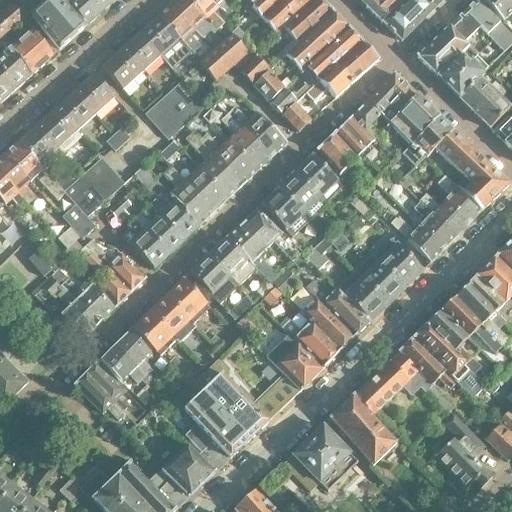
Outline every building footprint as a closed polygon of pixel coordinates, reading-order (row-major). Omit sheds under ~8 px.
[(72,40),(85,28),(61,0),(48,0),(43,5),(72,40)] [(61,0),(85,26),(85,28),(101,13),(88,0),(61,0)] [(88,0),(101,13),(115,0),(88,0)] [(186,0),(174,0),(169,5),(194,32),(201,39),(209,31),(213,35),(216,33),(186,0)] [(222,39),(224,37),(218,30),(224,25),(214,14),(218,10),(209,0),(186,0),(216,33),(222,39)] [(209,0),(218,10),(219,10),(225,16),(231,10),(225,4),(229,0),(209,0)] [(261,19),(282,0),(260,0),(252,7),(251,8),(261,19)] [(275,36),(281,31),(282,30),(312,0),(282,0),(261,19),(275,36)] [(297,45),(330,12),(327,10),(317,0),(312,0),(282,30),(297,45)] [(356,0),(367,10),(376,0),(356,0)] [(376,0),(367,10),(381,24),(403,2),(404,0),(376,0)] [(404,0),(403,2),(381,24),(401,43),(443,0),(404,0)] [(511,2),(509,0),(480,0),(502,23),(509,16),(511,18),(511,2)] [(475,2),(447,28),(463,44),(464,43),(468,47),(468,48),(470,46),(483,33),(486,36),(498,24),(475,2)] [(0,14),(0,37),(24,17),(12,4),(0,14)] [(58,52),(72,40),(43,5),(30,17),(58,52)] [(169,5),(157,17),(191,54),(191,53),(192,54),(200,47),(190,36),(194,32),(169,5)] [(286,59),(298,72),(300,73),(346,27),(332,13),(331,14),(330,12),(297,45),(284,57),(286,59)] [(172,71),(191,54),(157,17),(138,34),(160,58),(172,71)] [(498,24),(486,36),(494,44),(503,53),(511,44),(511,37),(500,25),(498,24)] [(293,94),(289,97),(296,104),(306,95),(359,42),(346,27),(300,73),(298,75),(305,82),(302,85),(304,86),(295,95),(293,94)] [(468,47),(464,43),(463,44),(447,28),(416,58),(436,78),(468,47)] [(231,34),(238,42),(244,36),(237,29),(231,34)] [(31,30),(28,33),(10,50),(30,78),(53,57),(31,30)] [(141,75),(160,58),(138,34),(120,51),(141,75)] [(237,42),(238,42),(231,34),(207,56),(199,63),(216,82),(233,66),(239,72),(252,59),(237,42)] [(334,100),(378,60),(361,43),(359,42),(306,95),(313,103),(326,91),(334,100)] [(0,71),(15,91),(30,78),(10,50),(6,45),(0,50),(0,54),(2,56),(0,57),(0,71)] [(468,47),(436,78),(458,100),(484,75),(483,73),(489,66),(470,46),(468,48),(468,47)] [(122,92),(141,75),(120,51),(101,69),(122,92)] [(253,88),(269,73),(255,57),(253,59),(252,59),(239,72),(253,88)] [(0,104),(15,91),(0,71),(0,104)] [(283,90),(269,73),(253,88),(267,105),(268,104),(283,90)] [(484,75),(458,100),(473,115),(499,88),(494,83),(489,88),(480,79),(485,75),(484,75)] [(74,93),(95,116),(114,99),(93,76),(74,93)] [(386,129),(388,126),(416,98),(393,76),(366,102),(381,117),(386,122),(383,126),(386,129)] [(179,117),(198,99),(182,82),(174,89),(183,98),(175,105),(171,109),(179,117)] [(501,87),(499,88),(473,115),(491,132),(507,117),(511,112),(507,108),(508,107),(500,98),(506,92),(501,87)] [(167,96),(175,105),(183,98),(174,89),(167,96)] [(283,90),(268,104),(282,118),(295,106),(296,104),(283,90)] [(69,98),(56,110),(81,138),(82,140),(101,123),(95,116),(74,93),(69,98)] [(169,111),(171,109),(175,105),(167,96),(160,102),(169,111)] [(388,126),(409,147),(438,119),(416,98),(388,126)] [(198,99),(179,117),(185,125),(205,108),(198,99)] [(153,126),(169,111),(160,102),(145,116),(153,126)] [(352,117),(366,132),(381,117),(366,102),(352,117)] [(310,122),(295,106),(282,118),(297,134),(310,122)] [(160,134),(179,117),(171,109),(169,111),(153,126),(160,134)] [(247,122),(238,112),(235,109),(228,115),(270,160),(285,146),(255,114),(247,122)] [(37,127),(62,155),(81,138),(56,110),(37,127)] [(255,174),(270,160),(228,115),(220,122),(233,135),(225,142),(255,174)] [(179,117),(160,134),(167,142),(185,125),(179,117)] [(374,140),(366,132),(352,117),(333,135),(356,159),(374,140)] [(511,122),(507,117),(491,132),(511,153),(511,122)] [(424,162),(435,151),(452,133),(438,119),(409,147),(402,154),(414,166),(421,159),(424,162)] [(18,144),(44,172),(62,155),(37,127),(18,144)] [(112,136),(122,147),(130,139),(121,128),(112,136)] [(453,169),(471,151),(452,133),(435,151),(453,169)] [(197,169),(226,201),(241,187),(192,135),(185,141),(204,162),(197,169)] [(192,135),(241,187),(255,174),(225,142),(219,148),(206,135),(199,142),(192,135)] [(338,177),(356,159),(333,135),(315,153),(338,177)] [(115,153),(122,147),(112,136),(105,142),(115,153)] [(172,143),(158,156),(165,163),(179,150),(172,143)] [(4,156),(30,184),(35,179),(52,197),(57,203),(65,195),(58,187),(55,185),(18,144),(4,156)] [(471,186),(489,169),(471,151),(453,169),(471,186)] [(24,190),(30,184),(4,156),(0,160),(0,175),(25,203),(29,207),(35,201),(24,190)] [(325,206),(342,189),(334,182),(312,158),(295,175),(325,206)] [(93,183),(109,169),(101,160),(85,174),(93,183)] [(157,218),(182,243),(197,229),(168,196),(144,168),(133,176),(156,200),(157,199),(166,209),(157,217),(157,218)] [(109,169),(93,183),(89,186),(97,194),(116,177),(109,169)] [(170,169),(163,175),(176,188),(168,196),(197,229),(212,215),(170,169)] [(197,169),(182,182),(212,215),(226,201),(197,169)] [(462,195),(481,212),(508,187),(489,169),(471,186),(462,195)] [(416,176),(410,170),(399,182),(404,187),(416,176)] [(74,183),(82,177),(80,174),(72,181),(68,176),(55,185),(58,187),(65,195),(71,202),(74,205),(87,219),(105,203),(97,194),(89,186),(82,192),(74,183)] [(82,192),(89,186),(93,183),(85,174),(82,177),(74,183),(82,192)] [(19,209),(25,203),(0,175),(0,200),(4,206),(5,207),(11,201),(19,209)] [(327,208),(325,206),(295,175),(278,191),(311,224),(327,208)] [(97,194),(105,203),(124,186),(116,177),(97,194)] [(444,202),(468,225),(481,212),(462,195),(444,178),(437,185),(449,197),(444,202)] [(278,191),(261,207),(264,210),(284,232),(293,242),(311,224),(278,191)] [(371,207),(365,202),(356,193),(347,204),(361,217),(371,207)] [(419,202),(455,238),(468,225),(444,202),(438,208),(425,196),(419,202)] [(365,202),(371,207),(375,203),(369,197),(365,202)] [(124,198),(116,205),(124,212),(131,206),(124,198)] [(419,227),(443,251),(455,238),(419,202),(418,202),(420,204),(413,210),(424,222),(419,227)] [(70,228),(80,239),(82,241),(95,229),(87,220),(87,219),(74,205),(61,218),(70,228)] [(116,205),(109,211),(116,220),(124,213),(124,212),(116,205)] [(379,215),(371,207),(361,217),(370,225),(379,215)] [(157,218),(157,217),(148,208),(133,222),(166,258),(182,243),(157,218)] [(396,218),(388,210),(381,217),(390,225),(429,264),(443,251),(419,227),(413,234),(397,218),(396,218)] [(242,225),(267,250),(273,243),(281,251),(280,251),(291,263),(300,254),(301,253),(282,235),(281,236),(257,212),(242,225)] [(129,230),(121,237),(151,268),(153,271),(166,258),(133,222),(127,227),(129,230)] [(277,277),(277,276),(259,258),(267,250),(242,225),(226,240),(256,270),(267,282),(270,284),(277,277)] [(69,250),(76,242),(80,239),(70,228),(58,238),(68,249),(69,250)] [(331,246),(341,236),(334,229),(324,239),(331,246)] [(341,236),(331,246),(337,252),(347,242),(341,236)] [(390,239),(371,257),(374,259),(404,290),(422,272),(419,269),(390,239)] [(206,258),(237,289),(256,270),(226,240),(206,258)] [(144,279),(142,277),(119,254),(112,262),(91,241),(84,247),(130,294),(144,279)] [(511,241),(496,257),(511,273),(511,241)] [(69,250),(68,249),(63,253),(53,242),(43,250),(61,269),(78,253),(82,249),(76,242),(69,250)] [(78,253),(81,256),(99,274),(91,283),(115,308),(130,294),(84,247),(82,249),(78,253)] [(300,254),(308,262),(309,262),(311,265),(321,255),(314,248),(304,258),(301,254),(301,253),(300,254)] [(39,252),(27,262),(42,280),(54,270),(39,252)] [(300,254),(291,263),(299,271),(308,262),(300,254)] [(321,255),(311,265),(317,271),(327,261),(321,255)] [(359,279),(386,307),(404,290),(374,259),(371,256),(359,267),(365,273),(359,279)] [(511,273),(496,257),(467,286),(495,314),(511,296),(511,273)] [(219,306),(237,289),(206,258),(190,275),(211,297),(219,306)] [(270,284),(275,289),(277,291),(289,280),(282,273),(277,277),(270,284)] [(386,307),(359,279),(353,273),(335,290),(369,324),(386,307)] [(60,287),(58,285),(53,280),(50,277),(30,294),(34,298),(43,290),(50,296),(51,295),(54,299),(57,297),(68,308),(60,316),(83,339),(98,324),(60,286),(60,287)] [(113,309),(110,306),(90,286),(82,294),(68,279),(60,286),(98,324),(113,309)] [(183,281),(165,298),(192,325),(209,309),(183,281)] [(275,289),(270,284),(267,282),(256,293),(264,300),(275,289)] [(305,289),(354,338),(369,324),(335,290),(327,298),(312,282),(305,289)] [(500,348),(507,341),(497,330),(504,323),(495,314),(467,286),(453,300),(500,348)] [(275,289),(264,300),(271,307),(282,296),(277,291),(275,289)] [(195,329),(192,325),(165,298),(148,314),(175,341),(178,345),(195,329)] [(234,309),(240,316),(251,305),(245,298),(234,309)] [(317,300),(302,316),(310,324),(339,353),(354,338),(317,300)] [(493,355),(500,348),(453,300),(440,312),(468,339),(473,334),(493,355)] [(468,371),(472,375),(480,367),(459,347),(468,339),(440,312),(424,328),(468,371)] [(175,341),(148,314),(131,331),(159,357),(175,341)] [(244,318),(235,327),(248,340),(257,330),(244,318)] [(281,329),(285,333),(321,370),(339,353),(310,324),(300,333),(289,321),(281,329)] [(411,340),(456,383),(473,400),(481,391),(465,375),(468,371),(424,328),(411,340)] [(113,348),(151,385),(154,381),(148,375),(153,370),(145,362),(151,357),(128,333),(113,348)] [(299,392),(317,375),(321,370),(285,333),(282,336),(285,338),(265,357),(283,376),(299,392)] [(219,354),(225,348),(215,338),(209,344),(213,348),(219,354)] [(396,355),(429,388),(438,379),(449,390),(456,383),(411,340),(396,355)] [(149,386),(151,385),(113,348),(100,361),(122,384),(129,379),(138,388),(141,384),(146,389),(149,386)] [(211,361),(219,354),(213,348),(206,355),(211,361)] [(0,354),(0,406),(2,409),(28,383),(0,354)] [(371,420),(372,418),(403,388),(411,396),(419,388),(424,393),(429,388),(396,355),(394,357),(395,357),(351,399),(371,420)] [(194,379),(190,382),(202,394),(250,440),(267,424),(267,423),(251,407),(245,401),(248,398),(235,385),(232,388),(219,374),(224,368),(214,358),(212,361),(208,364),(203,370),(197,375),(194,379)] [(208,364),(201,358),(196,363),(203,370),(208,364)] [(203,370),(196,363),(190,369),(197,375),(203,370)] [(117,400),(120,397),(125,393),(97,364),(85,375),(118,409),(122,405),(117,400)] [(186,371),(179,378),(187,385),(194,379),(186,371)] [(123,420),(126,417),(118,409),(85,375),(73,387),(101,416),(107,410),(118,422),(121,419),(123,420)] [(283,376),(261,398),(276,415),(299,392),(283,376)] [(492,384),(487,389),(492,395),(498,389),(492,384)] [(429,388),(424,393),(446,416),(452,410),(429,388)] [(146,392),(138,399),(143,404),(151,397),(146,392)] [(197,457),(214,473),(217,471),(240,449),(250,440),(202,394),(183,412),(196,426),(187,434),(187,440),(200,454),(197,457)] [(261,398),(251,407),(267,423),(276,415),(261,398)] [(396,445),(372,418),(371,420),(351,399),(328,421),(372,469),(396,445)] [(139,406),(128,417),(137,425),(147,416),(143,413),(144,412),(139,406)] [(511,414),(509,412),(497,423),(511,437),(511,414)] [(484,448),(481,445),(451,416),(441,426),(453,439),(445,447),(437,440),(428,449),(436,457),(433,459),(465,491),(472,483),(479,491),(491,479),(483,471),(482,472),(471,461),(484,448)] [(505,462),(511,456),(511,455),(511,439),(498,426),(483,441),(505,462)] [(284,464),(282,467),(310,494),(318,485),(327,494),(355,465),(345,452),(322,428),(291,458),(284,464)] [(30,461),(37,454),(25,442),(18,449),(30,461)] [(214,473),(197,457),(187,446),(160,472),(188,498),(214,473)] [(32,483),(40,489),(55,470),(47,463),(32,483)] [(173,511),(188,498),(160,472),(159,471),(148,482),(129,463),(108,483),(98,472),(80,489),(83,493),(91,501),(101,511),(173,511)] [(0,500),(11,486),(0,477),(0,500)] [(66,498),(77,487),(71,480),(59,491),(66,498)] [(11,486),(0,500),(0,511),(22,511),(31,501),(11,486)] [(77,487),(66,498),(72,505),(83,493),(80,489),(77,487)] [(421,509),(423,511),(457,511),(459,511),(441,492),(421,509)] [(235,511),(279,511),(275,508),(272,511),(257,496),(255,493),(235,511)] [(44,511),(31,501),(22,511),(44,511)]
